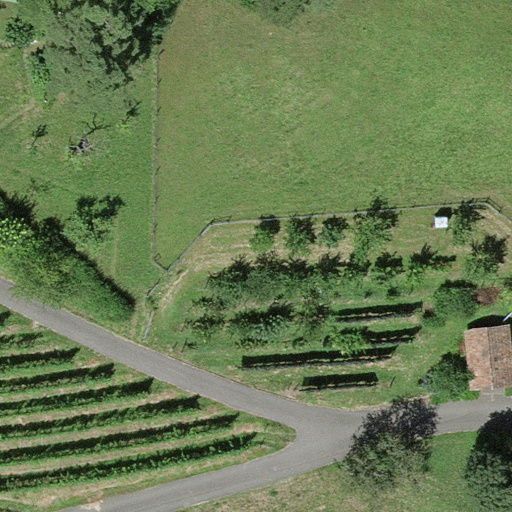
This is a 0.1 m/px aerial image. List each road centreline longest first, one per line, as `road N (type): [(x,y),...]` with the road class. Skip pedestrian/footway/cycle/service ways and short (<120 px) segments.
road 1 (track): [(0,287),(297,413),(333,441),(104,511)]
road 2 (residential): [(511,412),(455,411),(333,441)]
